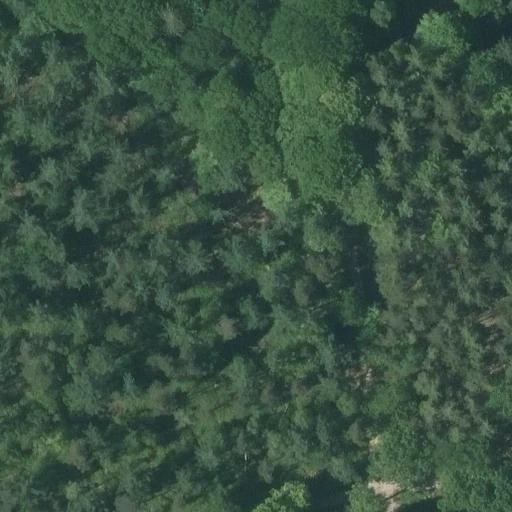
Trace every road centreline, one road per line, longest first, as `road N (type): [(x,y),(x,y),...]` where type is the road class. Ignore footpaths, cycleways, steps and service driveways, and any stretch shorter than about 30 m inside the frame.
road 1 (track): [(319,0),(379,485)]
road 2 (track): [(511,462),(379,485),(296,511)]
